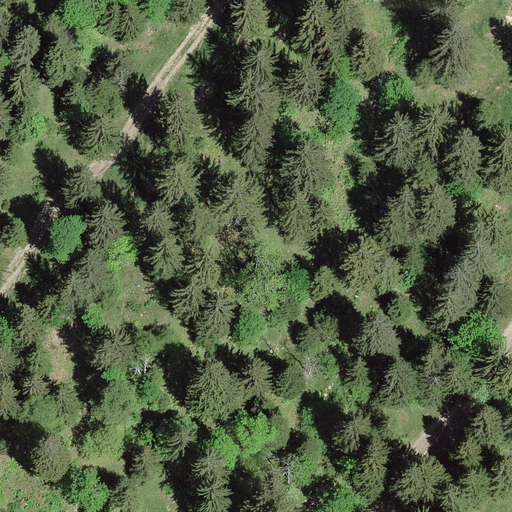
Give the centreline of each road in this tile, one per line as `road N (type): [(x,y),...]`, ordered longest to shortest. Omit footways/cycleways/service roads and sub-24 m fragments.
road 1 (track): [(0,283),(63,195),(107,160),(229,0)]
road 2 (track): [(390,511),(511,350)]
